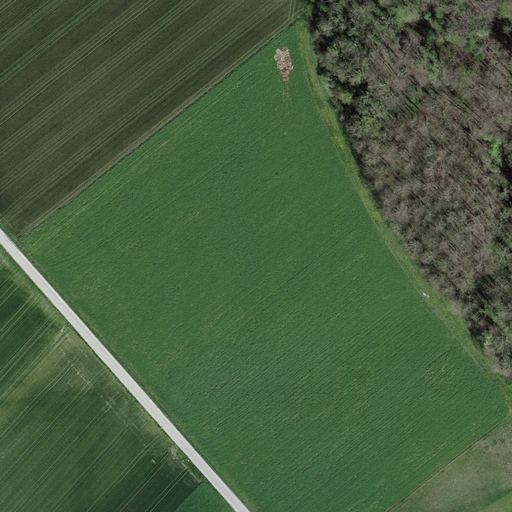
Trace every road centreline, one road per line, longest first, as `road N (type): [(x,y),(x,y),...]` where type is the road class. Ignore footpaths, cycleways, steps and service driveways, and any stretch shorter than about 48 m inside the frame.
road 1 (track): [(315,0),(311,41),(357,188),(511,400)]
road 2 (unclassified): [(0,236),(244,511)]
